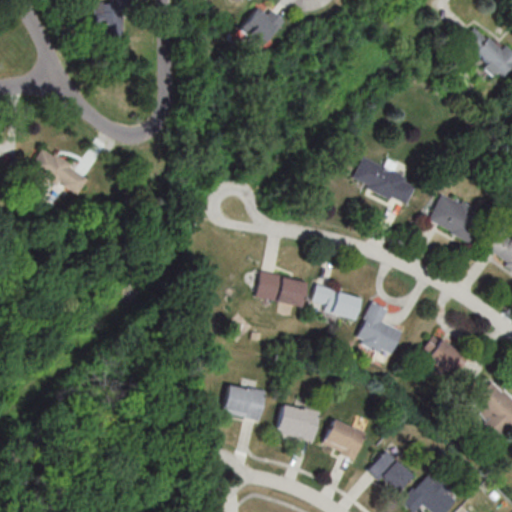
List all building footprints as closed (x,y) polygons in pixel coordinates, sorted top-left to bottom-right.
[(122,0),(110,0),(110,2),(96,2),(96,40),(123,40),(122,0)] [(258,47),(281,20),(259,2),(237,29),(258,47)] [(497,78),(511,62),(511,58),(476,23),(459,41),(497,78)] [(75,196),(87,176),(40,147),(28,167),(75,196)] [(360,156),(350,178),(365,185),(363,189),(387,200),(389,197),(404,205),(412,187),(402,182),(404,178),(360,156)] [(482,213),(466,243),(448,234),(448,232),(425,220),(438,194),(459,205),(460,202),(482,213)] [(511,268),(511,237),(494,225),(479,248),(511,268)] [(299,307),(304,279),(258,271),(253,298),(299,307)] [(307,307),(352,319),(358,295),(314,283),(307,307)] [(369,301),(385,309),(379,321),(400,331),(388,355),(378,349),(376,353),(358,344),(360,340),(353,337),(362,319),(360,318),(369,301)] [(417,353),(451,377),(466,356),(432,332),(417,353)] [(511,425),(511,397),(492,379),(468,403),(486,420),(480,426),(496,442),(511,425)] [(263,390),(256,421),(219,412),(225,386),(245,390),(246,387),(263,390)] [(318,411),(310,441),(274,433),(280,405),(301,410),(302,407),(318,411)] [(363,432),(351,460),(336,454),(337,451),(319,444),(330,418),(363,432)] [(381,451),(363,470),(375,481),(379,478),(395,493),(409,477),(381,451)] [(427,470),(397,501),(408,511),(411,511),(420,503),(429,511),(441,511),(456,497),(427,470)]
